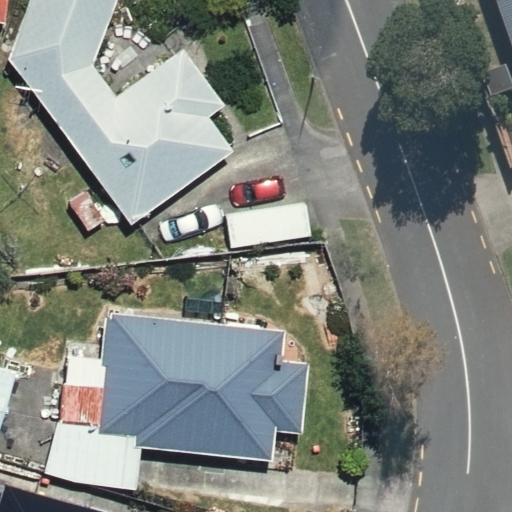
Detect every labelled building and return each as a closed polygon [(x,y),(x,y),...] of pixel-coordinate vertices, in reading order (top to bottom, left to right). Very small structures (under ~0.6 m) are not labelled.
[(13,0),(0,39),(0,52),(117,218),(225,143),(202,111),(227,94),(181,30),(107,82),(85,51),(101,0),(13,0)] [(511,0),(488,0),(511,65),(511,0)] [(58,424),(44,473),(77,483),(138,488),(142,448),(270,460),(274,429),(300,432),(308,366),(283,363),(287,330),(105,313),(102,361),(65,357),(58,424)] [(0,366),(0,428),(17,372),(0,366)] [(0,511),(107,511),(6,484),(0,505),(0,511)]
